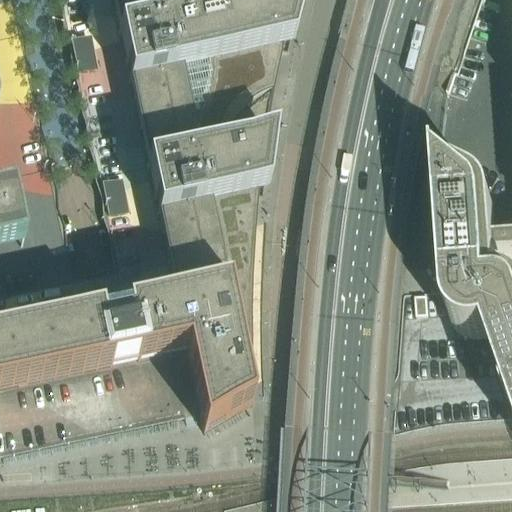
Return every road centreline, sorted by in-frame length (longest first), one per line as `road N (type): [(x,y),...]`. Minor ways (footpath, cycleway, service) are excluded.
road 1 (secondary): [(342,511),(358,253),(382,112),(414,0)]
road 2 (secondary): [(382,0),(331,243),(310,511)]
road 3 (unclassified): [(301,122),(328,0)]
